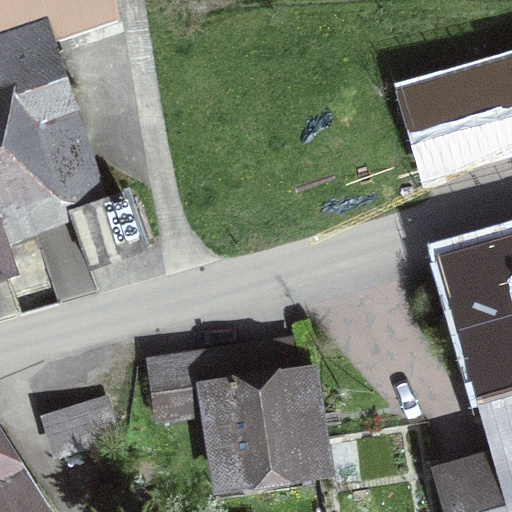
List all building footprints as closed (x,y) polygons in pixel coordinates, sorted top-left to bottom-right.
[(72,210),(90,266),(144,249),(125,193),(103,200),(48,31),(44,21),(107,0),(0,0),(0,270),(7,268),(0,247),(0,218),(72,195),(76,208),(72,210)] [(424,163),(511,138),(511,68),(407,99),(424,163)] [(511,511),(511,247),(455,264),(510,457),(445,475),(455,511),(511,511)] [(153,369),(160,420),(207,414),(211,445),(226,443),(231,479),(312,468),(299,376),(267,381),(264,353),(153,369)] [(0,511),(52,511),(16,454),(0,464),(0,511)]
